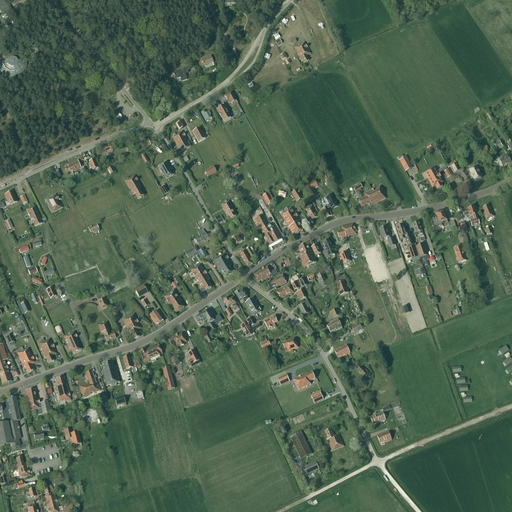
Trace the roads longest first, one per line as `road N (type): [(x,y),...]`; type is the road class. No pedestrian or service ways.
road 1 (tertiary): [(243,276),(338,222),(461,200),(511,179)]
road 2 (residential): [(377,461),(312,337),(243,276)]
road 3 (track): [(420,210),(352,83),(320,73),(312,62)]
road 4 (track): [(153,126),(226,80),(287,0)]
road 5 (residential): [(243,276),(150,122)]
road 6 (tertiary): [(92,358),(148,339),(243,276)]
road 7 (unclassified): [(0,187),(150,122)]
road 8 (track): [(262,209),(254,193),(278,173),(226,80)]
road 9 (residential): [(92,358),(44,219)]
road 10 (track): [(377,461),(511,405)]
road 11 (track): [(312,496),(288,433),(351,409)]
